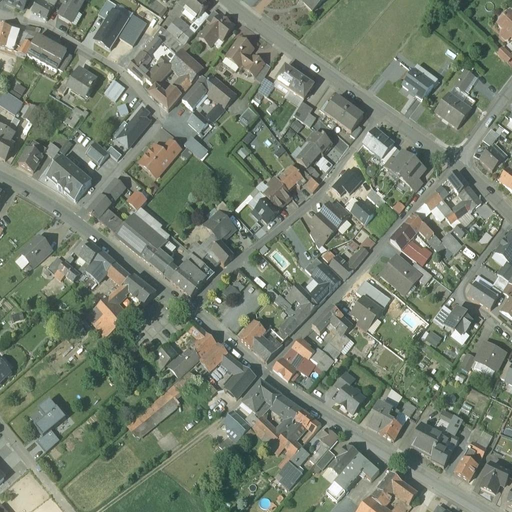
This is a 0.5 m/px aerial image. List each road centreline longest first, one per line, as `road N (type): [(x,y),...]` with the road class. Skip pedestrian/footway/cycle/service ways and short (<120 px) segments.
road 1 (residential): [(78,217),(162,116),(127,75),(57,34),(0,17)]
road 2 (residential): [(264,373),(453,163)]
road 3 (residential): [(190,309),(323,189),(382,111)]
road 4 (tertiary): [(484,511),(264,373)]
road 5 (track): [(101,511),(218,422),(264,373)]
road 6 (residential): [(382,111),(227,0)]
road 7 (residential): [(511,219),(459,292),(511,336)]
road 8 (tertiary): [(190,309),(78,217)]
